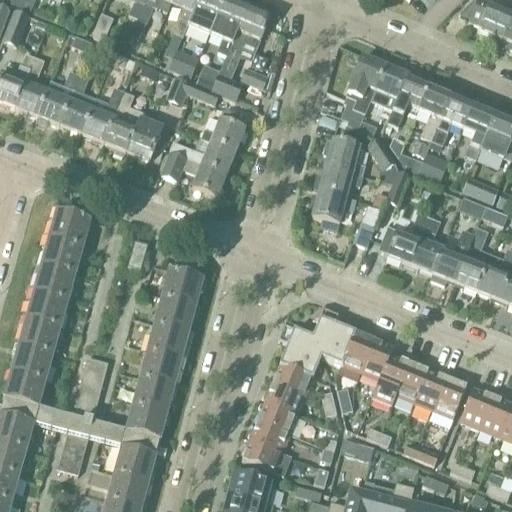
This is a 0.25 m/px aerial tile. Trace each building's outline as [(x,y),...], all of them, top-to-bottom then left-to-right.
[(133,0),(131,6),(133,7),(127,20),(136,24),(137,24),(147,0),(133,0)] [(146,28),(157,2),(170,8),(172,0),(147,0),(137,24),(136,24),(129,41),(138,45),(145,27),(146,28)] [(172,0),(170,8),(180,12),(176,22),(178,23),(171,39),(181,43),(186,30),(191,17),(198,0),(172,0)] [(198,0),(191,17),(186,30),(208,40),(214,26),(213,26),(224,0),(198,0)] [(216,57),(225,61),(247,10),(239,7),(241,3),(233,0),(224,0),(213,26),(214,26),(208,40),(221,45),(216,57)] [(477,34),(501,44),(511,17),(511,7),(494,0),(476,0),(457,19),(458,20),(459,19),(470,24),(468,29),(478,33),(477,34)] [(217,80),(229,85),(245,48),(256,52),(270,20),(269,20),(271,16),(257,10),(255,14),(247,10),(225,61),(217,80)] [(13,16),(1,47),(16,53),(29,22),(13,16)] [(511,17),(501,44),(510,48),(507,54),(511,55),(511,17)] [(92,43),(102,47),(112,24),(100,19),(91,40),(92,43)] [(91,49),(74,42),(70,52),(87,59),(91,49)] [(108,67),(112,58),(100,52),(96,62),(108,67)] [(126,63),(112,58),(108,67),(122,73),(126,63)] [(24,59),(19,71),(29,75),(34,63),(24,59)] [(369,107),(374,96),(374,95),(384,71),(362,61),(351,86),(352,86),(342,109),(345,110),(353,113),(353,114),(364,119),(369,107)] [(34,63),(29,75),(27,79),(36,82),(43,66),(34,63)] [(194,75),(180,69),(176,78),(190,83),(194,75)] [(0,81),(0,107),(14,113),(23,90),(27,79),(29,75),(19,71),(17,76),(5,71),(1,81),(0,81)] [(374,95),(374,96),(369,107),(391,116),(395,105),(396,105),(406,80),(384,71),(374,95)] [(46,99),(36,122),(59,131),(68,108),(78,81),(69,77),(63,92),(50,87),(45,98),(46,99)] [(210,97),(215,87),(199,80),(195,90),(210,97)] [(241,90),(229,85),(217,80),(215,87),(210,97),(234,107),(241,90)] [(379,141),(384,145),(388,142),(397,132),(402,119),(406,109),(418,114),(428,90),(406,80),(396,105),(395,105),(391,116),(385,128),(379,141)] [(87,84),(78,81),(68,108),(59,131),(80,139),(89,116),(93,104),(81,100),(87,84)] [(180,112),(185,101),(189,90),(173,83),(163,106),(180,112)] [(428,90),(418,114),(429,119),(425,129),(419,142),(430,147),(436,133),(440,124),(450,99),(443,96),(445,90),(431,84),(429,90),(428,90)] [(46,99),(45,98),(23,90),(14,113),(36,122),(46,99)] [(189,90),(185,101),(213,112),(217,101),(189,90)] [(103,148),(123,98),(113,94),(107,109),(93,104),(89,116),(80,139),(103,148)] [(125,157),(141,118),(128,113),(133,102),(123,98),(103,148),(114,153),(113,157),(122,161),(125,157)] [(472,108),(450,99),(440,124),(436,133),(446,138),(450,128),(462,133),(472,108)] [(495,118),(472,108),(462,133),(474,138),(469,149),(468,149),(464,161),(475,165),(480,154),(485,143),(484,142),(495,118)] [(353,113),(345,110),(340,123),(348,127),(346,131),(357,135),(364,119),(353,114),(353,113)] [(199,144),(209,148),(234,158),(243,135),(234,131),(238,123),(222,117),(213,139),(203,135),(199,144)] [(485,143),(480,154),(509,167),(511,160),(511,119),(504,117),(503,119),(502,121),(495,118),(484,142),(485,143)] [(162,126),(141,118),(125,157),(148,167),(157,144),(157,143),(160,137),(163,130),(162,126)] [(361,127),(357,135),(357,136),(372,142),(376,133),(361,127)] [(447,138),(446,138),(436,133),(430,147),(441,151),(447,138)] [(399,159),(404,147),(392,143),(389,151),(397,164),(399,160),(399,159)] [(327,160),(324,172),(351,180),(361,182),(364,171),(354,169),(360,149),(343,145),(342,149),(331,146),(330,148),(326,146),(323,159),(327,160)] [(381,177),(394,169),(379,147),(377,146),(366,154),(381,177)] [(410,158),(423,163),(428,151),(415,146),(410,158)] [(225,180),(234,158),(209,148),(205,160),(172,147),(168,157),(170,157),(169,158),(225,180)] [(225,180),(169,158),(160,180),(176,187),(181,175),(196,180),(191,193),(216,203),(225,180)] [(345,205),(345,204),(351,180),(324,172),(321,182),(317,181),(314,194),(318,195),(317,198),(345,205)] [(387,202),(384,208),(397,212),(409,182),(397,177),(387,202)] [(480,188),(474,202),(491,209),(497,195),(480,188)] [(386,201),(376,197),(371,210),(381,214),(386,201)] [(507,216),(507,215),(511,203),(511,201),(502,197),(496,211),(496,212),(507,216)] [(355,206),(345,204),(345,205),(317,198),(314,209),(311,208),(308,219),(311,220),(311,222),(326,226),(324,234),(336,237),(342,216),(352,218),(355,206)] [(375,231),(374,231),(380,214),(370,212),(364,227),(361,226),(353,247),(366,253),(375,231)] [(70,422),(38,414),(90,226),(54,216),(0,411),(0,511),(10,511),(33,431),(86,445),(119,453),(103,511),(142,511),(203,284),(167,274),(124,436),(91,428),(107,368),(86,363),(70,422)] [(409,270),(427,223),(417,218),(408,241),(387,232),(378,255),(387,259),(386,261),(409,270)] [(439,227),(427,223),(409,270),(431,279),(441,254),(430,249),(439,227)] [(453,287),(472,241),(461,236),(452,258),(441,254),(431,279),(453,287)] [(484,245),(472,241),(453,287),(476,297),(490,261),(479,256),(484,245)] [(140,275),(147,250),(134,246),(127,271),(140,275)] [(497,305),(511,269),(511,256),(506,254),(501,265),(490,261),(476,297),(497,305)] [(511,269),(497,305),(511,311),(511,269)] [(312,339),(321,361),(341,369),(354,335),(334,328),(338,319),(320,311),(316,321),(319,323),(314,338),(312,339)] [(280,370),(313,383),(321,361),(312,339),(310,339),(295,333),(296,330),(286,326),(279,344),(288,347),(279,369),(280,369),(280,370)] [(354,335),(341,369),(360,377),(373,344),(356,337),(356,336),(354,335)] [(373,344),(360,377),(378,384),(379,384),(392,351),(373,344)] [(379,384),(378,384),(370,404),(390,411),(395,399),(408,366),(391,359),(394,352),(392,351),(379,384)] [(408,366),(395,399),(414,407),(427,374),(408,366)] [(272,389),(305,402),(313,383),(280,370),(272,389)] [(427,374),(414,407),(433,414),(446,382),(427,374)] [(446,382),(433,414),(429,423),(450,431),(466,390),(446,382)] [(265,407),(298,420),(305,402),(272,389),(265,407)] [(336,396),(338,406),(349,404),(347,394),(336,396)] [(477,434),(490,402),(471,394),(458,427),(477,434)] [(320,400),(322,409),(323,409),(332,407),(330,397),(320,400)] [(496,442),(510,409),(490,402),(477,434),(496,442)] [(349,404),(338,406),(341,419),(352,416),(349,404)] [(258,426),(290,439),(298,420),(265,407),(258,426)] [(323,409),(322,409),(325,422),(335,420),(332,407),(323,409)] [(511,448),(511,410),(510,409),(496,442),(511,448)] [(286,449),(290,439),(258,426),(250,445),(261,449),(283,457),(286,449)] [(376,447),(380,438),(369,434),(365,443),(376,447)] [(390,442),(380,438),(376,447),(386,452),(390,442)] [(63,449),(56,475),(77,481),(85,449),(86,445),(65,440),(63,449)] [(325,444),(323,452),(333,455),(335,447),(325,444)] [(250,445),(242,464),(283,481),(291,461),(283,457),(261,449),(250,445)] [(413,463),(417,453),(406,449),(402,459),(413,463)] [(333,455),(323,452),(319,466),(329,468),(333,455)] [(437,461),(417,453),(413,463),(433,471),(437,461)] [(99,466),(93,464),(91,474),(97,475),(99,466)] [(449,477),(459,481),(463,472),(453,467),(449,477)] [(463,472),(459,481),(470,486),(474,476),(463,472)] [(327,476),(317,473),(313,489),(323,492),(327,476)] [(234,480),(228,501),(263,510),(263,511),(267,511),(273,490),(234,480)] [(421,490),(433,495),(436,486),(425,481),(421,490)] [(364,486),(361,498),(371,500),(373,491),(374,489),(364,486)] [(436,486),(433,495),(444,499),(447,490),(436,486)] [(484,498),(495,502),(499,493),(488,488),(484,498)] [(407,511),(408,510),(409,510),(413,494),(395,489),(393,496),(373,491),(371,500),(372,500),(368,511),(407,511)] [(295,501),(307,504),(309,495),(297,492),(295,501)] [(499,493),(495,502),(505,507),(509,497),(499,493)] [(309,495),(307,504),(318,507),(321,499),(309,495)] [(368,511),(372,500),(371,500),(361,498),(351,495),(346,511),(344,511),(330,508),(328,511),(368,511)] [(470,508),(479,511),(482,504),(483,505),(484,502),(474,499),(470,508)] [(262,511),(263,511),(263,510),(228,501),(225,511),(262,511)]
